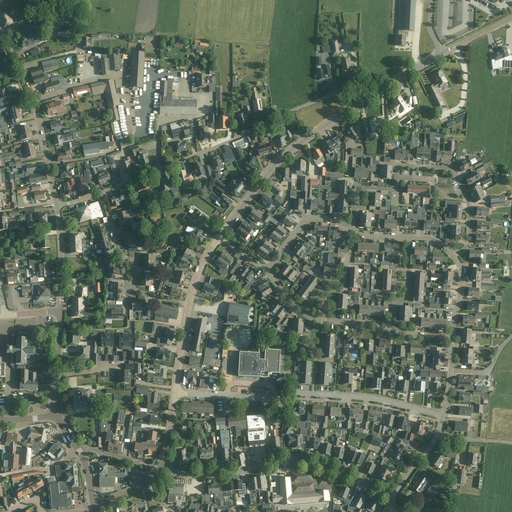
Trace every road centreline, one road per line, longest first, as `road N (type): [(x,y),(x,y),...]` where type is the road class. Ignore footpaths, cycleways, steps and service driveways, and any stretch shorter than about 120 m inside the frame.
road 1 (residential): [(56,205),(361,87)]
road 2 (residential): [(454,256),(469,244),(471,219),(451,168),(398,165),(397,189),(355,187),(353,230)]
road 3 (unclassified): [(390,501),(294,462),(205,475),(160,466)]
road 4 (tertiary): [(218,236),(283,156),(369,97)]
road 5 (secondary): [(56,205),(32,98),(0,27)]
road 6 (residential): [(443,416),(381,399),(295,392)]
road 7 (residential): [(391,328),(314,319),(266,271)]
